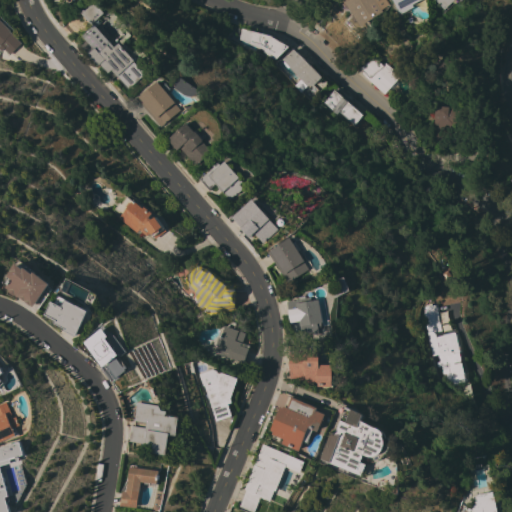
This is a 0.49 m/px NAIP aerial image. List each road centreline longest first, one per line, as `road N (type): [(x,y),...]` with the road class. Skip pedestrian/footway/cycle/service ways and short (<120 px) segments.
road 1 (residential): [(213,511),(268,378),(266,305),(247,271),(26,0)]
road 2 (residential): [(511,221),(480,206),(432,165),(294,33),(201,0)]
road 3 (residential): [(102,511),(115,437),(108,397),(66,352),(0,305)]
road 4 (residential): [(510,430),(510,258),(480,206)]
